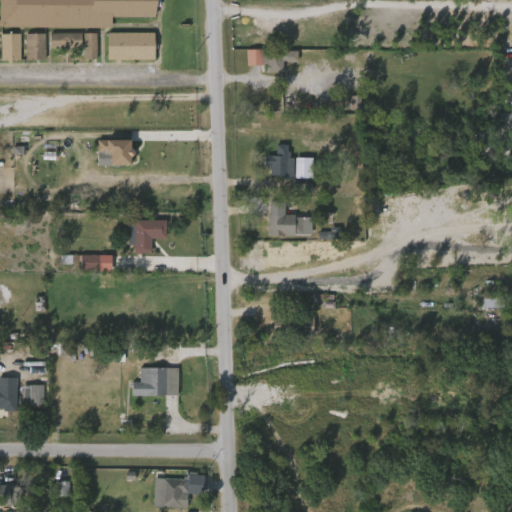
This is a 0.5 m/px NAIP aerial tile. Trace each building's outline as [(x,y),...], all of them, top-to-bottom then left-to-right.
[(161,0),(161,7),(156,7),(156,17),(113,17),(112,28),(0,26),(0,0),(161,0)] [(153,59),(107,60),(106,33),(153,32),(153,59)] [(36,59),(25,59),(25,33),(44,33),(44,59),(36,59)] [(64,48),(49,48),(49,33),(81,33),(80,48),(64,48)] [(88,59),(83,60),(82,33),(95,33),(96,59),(88,59)] [(8,60),(0,60),(0,34),(19,34),(19,60),(8,60)] [(296,51),(297,62),(282,61),(282,71),(267,72),(266,63),(262,64),(262,53),(296,51)] [(239,75),(259,74),(260,82),(276,82),(275,72),(290,71),(290,59),(239,60),(239,75)] [(288,143),(288,150),(290,150),(290,157),(288,157),(288,167),(294,167),(294,176),(278,176),(278,174),(271,174),(271,166),(269,166),(269,154),(276,155),(276,143),(288,143)] [(90,163),(103,163),(103,175),(124,175),(124,149),(90,149),(90,163)] [(286,186),(286,166),(280,166),(280,154),(268,154),(269,165),(257,165),(258,175),(263,175),(263,186),(286,186)] [(284,202),(283,215),(294,215),(294,217),(301,218),(300,235),(267,235),(268,202),(284,202)] [(153,252),(135,252),(136,219),(168,220),(167,238),(153,237),(153,252)] [(104,279),(104,264),(55,265),(55,273),(73,272),(74,280),(104,279)] [(37,319),(36,305),(27,305),(27,320),(37,319)] [(283,305),(283,317),(313,318),(313,337),(272,336),(273,318),(271,317),(271,305),(283,305)] [(306,327),(265,328),(266,344),(306,343),(306,327)] [(165,396),(131,396),(131,382),(139,382),(139,369),(177,369),(177,396),(165,396)] [(16,387),(16,413),(2,413),(2,410),(0,409),(0,391),(5,391),(5,387),(16,387)] [(16,395),(16,416),(37,415),(36,394),(16,395)] [(186,508),(152,506),(154,477),(188,479),(186,508)] [(0,483),(11,484),(11,490),(18,490),(18,503),(0,502),(0,483)] [(64,490),(47,491),(48,507),(64,506),(64,490)]
